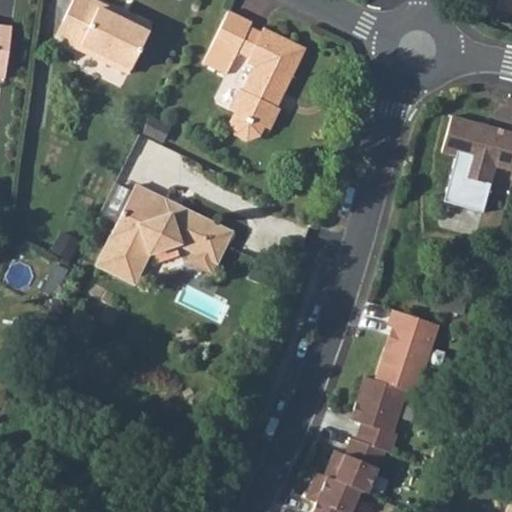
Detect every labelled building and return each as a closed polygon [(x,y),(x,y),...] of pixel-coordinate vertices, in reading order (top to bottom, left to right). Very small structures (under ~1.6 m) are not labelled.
[(85,0),(68,0),(59,21),(73,27),(66,41),(64,45),(124,76),(147,30),(126,20),(124,25),(110,18),(112,13),(85,0)] [(511,0),(499,0),(497,10),(511,13),(511,0)] [(231,58),(233,53),(245,29),(247,24),(224,13),(208,47),(231,58)] [(59,21),(52,34),(66,41),(73,27),(59,21)] [(245,29),(233,53),(245,60),(257,34),(245,29)] [(257,34),(245,60),(243,65),(250,68),(239,94),(235,92),(226,113),(231,116),(227,125),(230,138),(242,144),(256,140),(261,130),(267,132),(276,110),(269,107),(276,93),(279,95),(300,49),(260,30),(257,34)] [(0,86),(8,33),(0,31),(0,86)] [(511,133),(451,117),(441,153),(455,156),(442,202),(482,213),(495,167),(511,172),(511,133)] [(186,260),(188,267),(205,275),(211,273),(214,267),(224,247),(216,243),(222,232),(133,190),(94,270),(114,280),(120,268),(138,277),(147,260),(176,249),(189,255),(186,260)] [(222,232),(216,243),(224,247),(230,236),(222,232)] [(120,268),(114,280),(132,289),(138,277),(120,268)] [(438,326),(392,310),(387,327),(392,329),(386,348),(385,348),(374,380),(364,377),(353,411),(355,411),(352,421),(360,424),(355,441),(350,439),(343,455),(333,451),(323,476),(316,473),(305,499),(315,503),(310,511),(349,511),(359,492),(366,495),(384,452),(389,454),(396,435),(392,433),(406,391),(415,394),(438,326)] [(191,470),(183,486),(192,491),(201,475),(191,470)]
